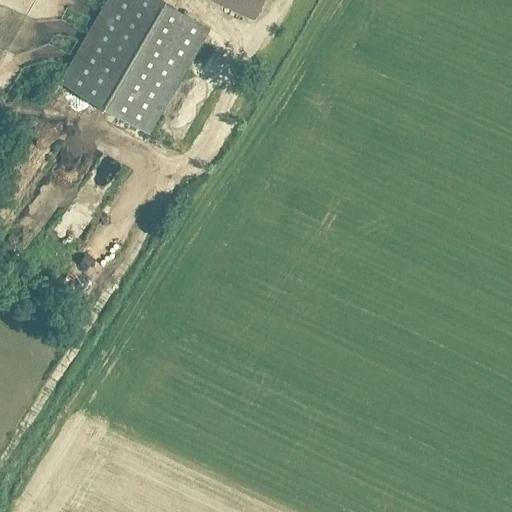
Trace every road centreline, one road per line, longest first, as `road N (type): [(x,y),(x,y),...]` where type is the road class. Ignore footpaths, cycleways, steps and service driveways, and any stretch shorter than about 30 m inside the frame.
road 1 (track): [(0,460),(169,190)]
road 2 (track): [(0,109),(63,117),(169,190)]
